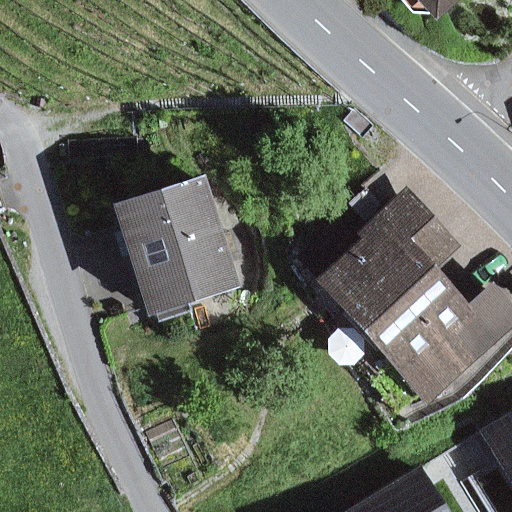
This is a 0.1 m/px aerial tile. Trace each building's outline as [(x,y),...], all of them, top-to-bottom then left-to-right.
[(421,0),(438,19),(459,0),(421,0)] [(244,275),(205,169),(111,203),(149,309),(244,275)] [(302,252),(315,265),(309,270),(359,327),(360,326),(408,377),(409,376),(434,401),(483,353),(459,329),(481,309),(434,260),(462,235),(411,179),(357,228),(342,213),(302,252)] [(511,413),(479,434),(511,485),(511,413)] [(448,511),(422,468),(349,511),(448,511)]
